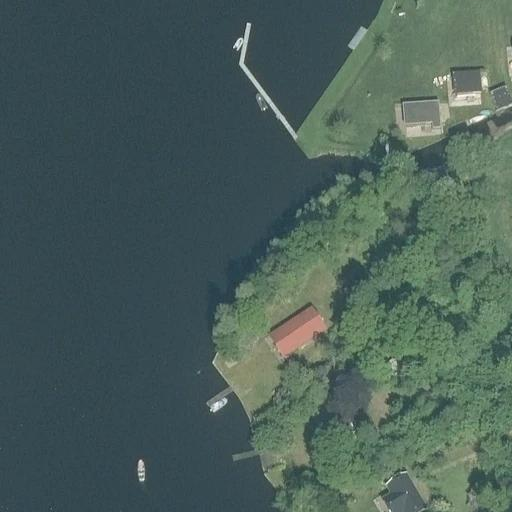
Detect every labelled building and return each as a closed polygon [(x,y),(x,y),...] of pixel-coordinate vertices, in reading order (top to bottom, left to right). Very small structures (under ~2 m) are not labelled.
[(452,75),(454,97),(482,95),(480,73),(452,75)] [(511,106),(511,103),(505,88),(489,96),(497,114),(511,106)] [(403,129),(441,125),(439,103),(402,106),(403,129)] [(443,170),(418,178),(425,197),(449,189),(443,170)] [(311,310),(268,339),(283,362),(327,333),(311,310)] [(396,346),(384,354),(388,361),(400,352),(396,346)] [(351,431),(336,404),(312,417),(328,444),(351,431)] [(385,488),(389,495),(380,501),(386,511),(426,511),(428,511),(407,475),(385,488)]
